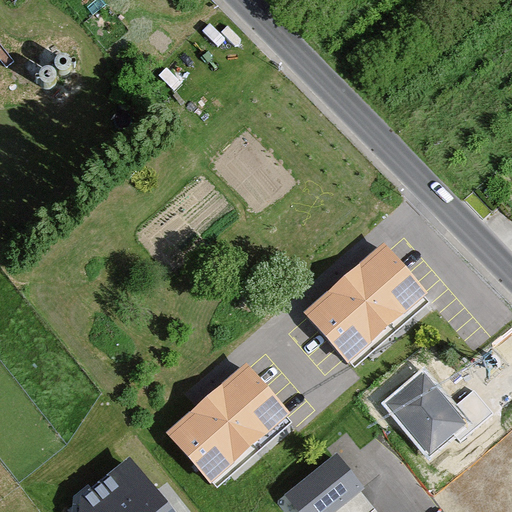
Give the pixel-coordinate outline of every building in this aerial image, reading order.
[(423,298),(383,253),(308,318),(349,364),(423,298)] [(465,424),(423,373),(386,404),(428,454),(465,424)] [(286,419),(245,374),(171,439),(211,485),(286,419)] [(284,495),(297,511),(334,511),(364,488),(337,454),(284,495)] [(163,511),(129,469),(76,511),(163,511)]
